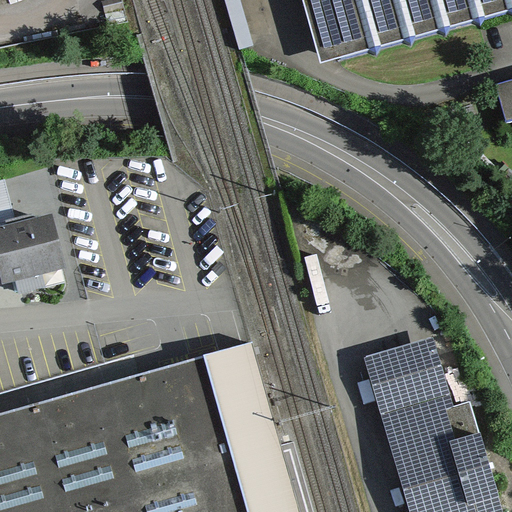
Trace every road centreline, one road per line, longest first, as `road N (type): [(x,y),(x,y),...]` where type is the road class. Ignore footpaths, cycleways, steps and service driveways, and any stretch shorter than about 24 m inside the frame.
road 1 (tertiary): [(0,113),(96,100),(207,103),(332,143),(403,192),(511,318)]
road 2 (residential): [(0,318),(230,297)]
